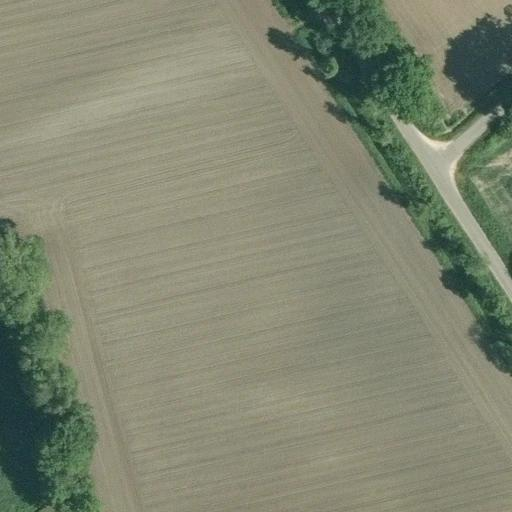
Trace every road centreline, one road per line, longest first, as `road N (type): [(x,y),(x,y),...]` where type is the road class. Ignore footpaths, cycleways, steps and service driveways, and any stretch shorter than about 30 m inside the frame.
road 1 (unclassified): [(319,0),(432,177)]
road 2 (unclassified): [(432,177),(511,297)]
